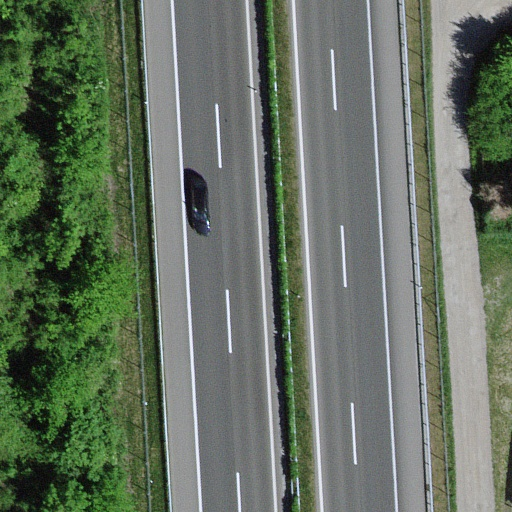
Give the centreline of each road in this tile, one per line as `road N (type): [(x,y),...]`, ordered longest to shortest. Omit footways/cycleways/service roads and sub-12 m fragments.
road 1 (track): [(447,0),(448,128),(481,511)]
road 2 (motorway): [(208,0),(238,511)]
road 3 (motorway): [(360,511),(334,0)]
